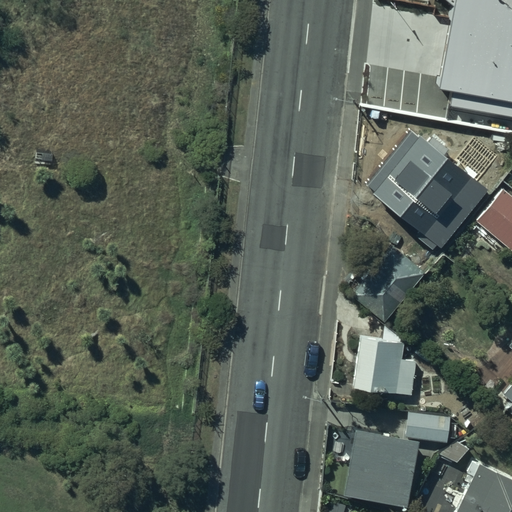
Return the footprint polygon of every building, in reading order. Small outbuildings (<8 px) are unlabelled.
[(511,0),(447,0),(433,82),(447,85),(444,101),(511,113),(511,0)] [(469,210),(476,140),(390,131),(382,201),(469,210)] [(511,199),(503,192),(476,225),(511,254),(511,199)] [(421,272),(391,248),(352,296),(383,320),(421,272)] [(511,337),(506,345),(511,350),(511,389),(499,405),(511,416),(511,337)] [(412,398),(416,366),(405,364),(407,345),(359,339),(353,392),(401,397),(412,398)] [(451,415),(410,412),(408,439),(449,442),(451,415)] [(418,449),(354,438),(343,498),(408,509),(418,449)] [(511,511),(511,481),(482,467),(460,511),(511,511)]
